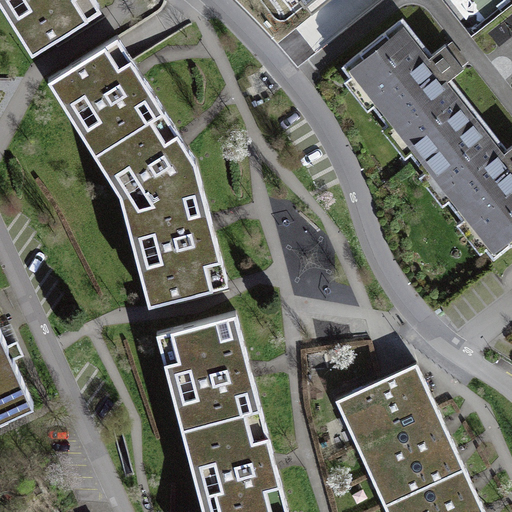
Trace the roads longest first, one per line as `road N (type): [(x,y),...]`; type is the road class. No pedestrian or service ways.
road 1 (residential): [(211,0),(332,135),(398,292),(457,357),(511,387)]
road 2 (residential): [(124,511),(0,234)]
